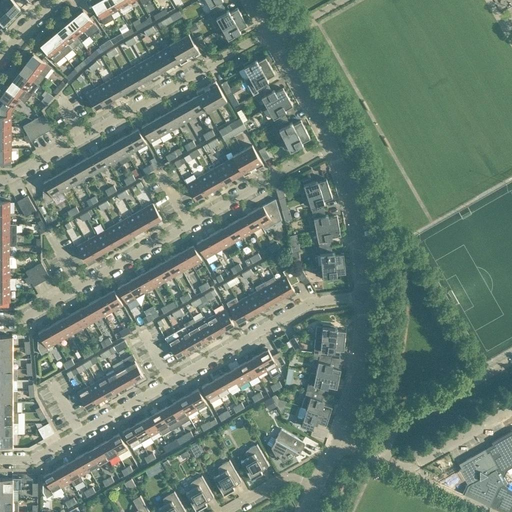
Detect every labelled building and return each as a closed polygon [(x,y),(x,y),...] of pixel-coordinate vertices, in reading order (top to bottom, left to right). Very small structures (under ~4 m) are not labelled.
[(12,0),(0,0),(0,4),(11,16),(20,7),(12,0)] [(113,19),(102,0),(100,0),(93,4),(93,3),(92,3),(101,19),(104,24),(113,19)] [(120,8),(115,0),(102,0),(113,19),(114,18),(113,18),(120,14),(117,9),(120,8)] [(129,3),(127,0),(115,0),(120,8),(122,13),(132,8),(129,3)] [(206,0),(213,12),(223,6),(221,1),(222,0),(206,0)] [(0,21),(3,24),(11,16),(0,4),(0,21)] [(226,11),(223,6),(213,12),(222,28),(242,16),(237,8),(230,12),(229,10),(226,11)] [(94,23),(82,9),(82,10),(83,11),(75,17),(74,16),(85,30),(94,23)] [(179,10),(174,14),(176,18),(182,15),(179,10)] [(171,22),(176,18),(174,14),(168,17),(171,22)] [(85,30),(74,16),(74,17),(67,24),(66,23),(77,37),(85,30)] [(247,25),(242,16),(222,28),(229,40),(235,36),(234,34),(240,31),(239,29),(247,25)] [(168,17),(163,20),(166,25),(171,22),(168,17)] [(160,28),(166,25),(163,20),(157,23),(160,28)] [(77,37),(66,23),(65,24),(66,24),(58,31),(58,30),(57,30),(72,48),(81,41),(77,37)] [(72,48),(57,30),(58,31),(50,38),(49,37),(64,55),(72,48)] [(118,40),(124,37),(122,33),(116,37),(111,40),(113,44),(118,40)] [(169,44),(170,45),(179,61),(181,64),(190,58),(188,59),(185,55),(190,53),(192,57),(200,53),(188,33),(169,44)] [(195,38),(201,48),(206,46),(200,35),(195,38)] [(64,55),(49,37),(49,38),(42,45),(41,44),(40,44),(56,63),(64,55)] [(109,39),(105,42),(108,47),(113,44),(109,39)] [(170,45),(160,51),(169,66),(179,61),(170,45)] [(99,53),(102,51),(100,47),(96,49),(91,54),(94,57),(99,53)] [(160,51),(151,56),(160,72),(169,66),(160,51)] [(32,53),(33,54),(27,62),(26,61),(26,62),(45,76),(51,67),(32,53)] [(86,64),(94,57),(91,54),(83,61),(86,64)] [(151,56),(142,61),(151,77),(160,72),(151,56)] [(257,61),(256,59),(250,62),(249,61),(243,64),(248,73),(249,76),(270,65),(265,56),(257,61)] [(83,67),(86,64),(83,61),(80,63),(75,68),(78,71),(83,67)] [(142,61),(132,67),(141,82),(151,77),(142,61)] [(45,76),(26,62),(26,63),(20,71),(19,70),(38,85),(45,76)] [(270,65),(249,76),(244,79),(253,95),(258,92),(269,86),(266,81),(268,80),(267,78),(275,73),(270,65)] [(132,67),(123,72),(132,88),(141,82),(132,67)] [(38,85),(19,70),(19,71),(20,71),(14,79),(13,79),(32,93),(38,85)] [(123,72),(114,77),(122,93),(132,88),(123,72)] [(122,93),(114,77),(104,83),(113,98),(122,93)] [(32,93),(13,79),(12,79),(13,80),(7,88),(6,87),(20,98),(25,102),(32,93)] [(227,100),(215,80),(205,86),(206,86),(208,85),(210,89),(206,92),(204,87),(196,91),(198,94),(207,110),(207,111),(227,100)] [(220,83),(226,94),(232,91),(226,81),(220,83)] [(104,83),(95,88),(104,104),(113,98),(104,83)] [(272,91),(269,86),(258,92),(267,108),(288,96),(283,88),(275,92),(274,90),(272,91)] [(20,98),(6,87),(6,88),(7,88),(1,97),(0,96),(4,100),(0,105),(0,107),(11,111),(20,98)] [(95,88),(85,93),(94,109),(104,104),(95,88)] [(45,90),(42,95),(44,96),(50,101),(51,100),(54,97),(45,90)] [(198,94),(192,98),(189,100),(197,115),(207,110),(198,94)] [(292,105),(288,96),(267,108),(275,124),(287,118),(284,112),(286,111),(285,109),(292,105)] [(189,100),(185,101),(179,105),(188,121),(197,115),(189,100)] [(179,105),(173,108),(170,110),(178,126),(188,121),(179,105)] [(0,125),(11,126),(11,111),(0,107),(0,125)] [(170,110),(167,112),(160,116),(169,131),(178,126),(170,110)] [(43,114),(38,117),(47,131),(52,128),(43,114)] [(160,116),(154,119),(151,121),(160,137),(169,131),(160,116)] [(47,131),(38,117),(33,120),(41,134),(47,131)] [(290,123),(287,118),(275,124),(284,140),(305,129),(301,120),(293,124),(292,122),(290,123)] [(41,134),(33,120),(28,123),(36,137),(41,134)] [(151,121),(148,123),(141,126),(150,142),(160,137),(151,121)] [(36,137),(28,123),(22,126),(27,134),(31,140),(36,137)] [(0,136),(11,137),(11,126),(0,125),(0,136)] [(138,128),(131,132),(128,134),(137,149),(147,144),(138,128)] [(310,138),(305,129),(284,140),(286,143),(291,152),(297,149),(296,147),(303,144),(302,142),(310,138)] [(128,134),(125,136),(119,139),(128,155),(137,149),(128,134)] [(0,147),(11,148),(11,137),(0,136),(0,147)] [(119,139),(113,143),(109,144),(118,160),(128,155),(119,139)] [(109,144),(106,146),(100,150),(109,165),(118,160),(109,144)] [(233,156),(233,157),(242,173),(244,176),(254,170),(251,171),(249,167),(253,164),(256,169),(263,165),(252,145),(233,156)] [(11,159),(11,148),(0,147),(0,165),(12,165),(12,164),(11,164),(11,160),(12,160),(12,159),(11,159)] [(258,150),(264,160),(269,157),(264,147),(258,150)] [(100,150),(94,153),(91,155),(99,171),(109,165),(100,150)] [(91,155),(87,157),(81,160),(90,176),(99,171),(91,155)] [(233,157),(224,162),(233,178),(242,173),(233,157)] [(81,160),(75,164),(72,166),(81,181),(90,176),(81,160)] [(224,162),(215,167),(224,183),(233,178),(224,162)] [(72,166),(69,168),(62,171),(71,187),(81,181),(72,166)] [(224,183),(215,167),(205,173),(214,188),(224,183)] [(62,171),(56,175),(53,176),(62,192),(71,187),(62,171)] [(205,173),(196,178),(205,194),(214,188),(205,173)] [(53,176),(50,178),(43,182),(46,187),(43,189),(43,197),(46,204),(54,199),(53,197),(62,192),(53,176)] [(196,178),(186,184),(195,199),(205,194),(196,178)] [(306,191),(307,195),(329,188),(326,178),(318,181),(317,179),(310,181),(310,179),(303,181),(306,191)] [(108,195),(112,193),(109,188),(105,190),(105,191),(100,193),(103,198),(108,195)] [(332,197),(329,188),(307,195),(312,212),(324,209),(322,203),(324,202),(324,200),(332,197)] [(28,195),(22,198),(31,213),(36,210),(28,195)] [(279,198),(282,210),(288,208),(284,197),(279,198)] [(31,213),(22,198),(17,201),(25,216),(31,213)] [(275,198),(263,205),(253,210),(262,226),(264,230),(282,219),(275,198)] [(0,213),(10,213),(10,201),(0,200),(0,213)] [(152,203),(143,208),(152,224),(161,218),(152,203)] [(143,208),(134,213),(142,229),(152,224),(143,208)] [(325,215),(324,209),(312,212),(316,229),(339,225),(337,215),(328,217),(328,215),(325,215)] [(253,210),(247,214),(244,216),(253,231),(262,226),(253,210)] [(10,224),(10,213),(0,213),(0,223),(10,224)] [(134,213),(124,219),(133,234),(142,229),(134,213)] [(244,216),(240,218),(234,221),(243,237),(253,231),(244,216)] [(124,219),(115,224),(123,240),(133,234),(124,219)] [(234,221),(228,225),(225,226),(234,242),(243,237),(234,221)] [(10,224),(0,223),(0,234),(16,235),(16,224),(10,224)] [(115,224),(105,230),(114,245),(123,240),(115,224)] [(341,235),(339,225),(316,229),(319,247),(331,245),(330,239),(332,239),(332,236),(341,235)] [(225,226),(222,228),(215,232),(224,247),(234,242),(225,226)] [(114,245),(105,230),(96,235),(105,251),(114,245)] [(215,232),(209,235),(206,237),(215,253),(224,247),(215,232)] [(16,235),(0,234),(0,245),(16,245),(16,235)] [(96,235),(86,240),(95,256),(105,251),(96,235)] [(206,237),(203,239),(196,242),(205,258),(215,253),(206,237)] [(86,240),(77,246),(86,261),(95,256),(86,240)] [(193,244),(186,248),(183,250),(192,265),(202,260),(193,244)] [(16,245),(0,245),(0,256),(10,256),(16,256),(16,245)] [(332,252),(331,245),(319,247),(321,265),(344,263),(343,253),(335,254),(334,252),(332,252)] [(183,250),(180,252),(174,255),(183,271),(192,265),(183,250)] [(174,255),(168,259),(164,260),(173,276),(183,271),(174,255)] [(10,256),(0,256),(0,267),(10,267),(10,256)] [(164,260),(161,262),(155,266),(164,282),(173,276),(164,260)] [(41,262),(36,265),(44,280),(50,277),(41,262)] [(345,272),(344,263),(321,265),(322,279),(330,278),(330,276),(337,275),(337,273),(345,272)] [(44,280),(36,265),(31,268),(39,283),(44,280)] [(155,266),(149,269),(146,271),(154,287),(164,282),(155,266)] [(299,280),(290,266),(282,271),(285,275),(276,280),(284,295),(294,290),(291,285),(299,280)] [(10,267),(0,267),(0,277),(10,278),(10,267)] [(295,270),(301,280),(307,277),(301,267),(295,270)] [(39,283),(31,268),(25,271),(28,276),(32,282),(34,286),(39,283)] [(146,271),(142,273),(136,276),(145,292),(154,287),(146,271)] [(136,276),(130,280),(127,282),(136,298),(145,292),(136,276)] [(234,284),(239,281),(236,276),(227,281),(230,286),(234,284)] [(10,278),(0,277),(0,288),(10,289),(16,289),(16,278),(10,278)] [(276,280),(266,285),(275,301),(284,295),(276,280)] [(266,285),(264,281),(255,287),(257,290),(266,306),(275,301),(266,285)] [(127,282),(124,284),(117,287),(126,303),(136,298),(127,282)] [(10,300),(10,289),(0,288),(0,300),(10,301),(10,300)] [(114,289),(107,293),(104,295),(113,310),(123,305),(114,289)] [(214,289),(204,294),(207,299),(217,294),(214,289)] [(257,290),(247,296),(256,311),(266,306),(257,290)] [(104,295),(101,296),(95,300),(104,316),(113,310),(104,295)] [(247,296),(238,301),(247,317),(256,311),(247,296)] [(247,317),(238,301),(236,297),(226,302),(237,322),(247,317)] [(95,300),(88,303),(85,305),(94,321),(104,316),(95,300)] [(85,305),(82,307),(76,311),(85,326),(94,321),(85,305)] [(225,308),(215,314),(224,330),(234,324),(225,308)] [(76,311),(70,314),(66,316),(75,332),(85,326),(76,311)] [(215,314),(206,319),(215,335),(224,330),(215,314)] [(206,319),(203,315),(194,320),(196,324),(205,340),(215,335),(206,319)] [(66,316),(63,318),(57,321),(66,337),(75,332),(66,316)] [(57,321),(51,325),(48,327),(56,342),(66,337),(57,321)] [(196,324),(187,330),(196,345),(205,340),(196,324)] [(322,324),(322,326),(316,326),(315,337),(321,338),(344,340),(345,330),(337,329),(337,327),(330,326),(330,324),(322,324)] [(187,330),(185,326),(175,331),(187,351),(196,345),(187,330)] [(48,327),(44,328),(38,332),(41,337),(37,339),(37,347),(41,354),(49,350),(47,347),(56,342),(48,327)] [(175,331),(165,337),(167,342),(168,341),(177,356),(187,351),(175,331)] [(0,335),(0,346),(12,347),(12,336),(0,335)] [(289,339),(295,350),(300,347),(294,336),(289,339)] [(343,350),(344,340),(321,338),(315,337),(313,354),(319,355),(331,357),(332,351),(334,351),(335,349),(343,350)] [(114,346),(116,351),(117,351),(117,352),(128,346),(125,339),(114,346)] [(0,357),(12,358),(12,347),(0,346),(0,357)] [(111,354),(116,351),(114,346),(108,349),(104,351),(107,356),(111,354)] [(278,352),(272,356),(268,349),(258,354),(267,370),(276,365),(278,367),(285,363),(278,352)] [(258,354),(252,358),(249,360),(258,375),(267,370),(258,354)] [(330,364),(331,357),(319,355),(316,373),(338,378),(341,368),(332,366),(332,364),(330,364)] [(0,368),(12,369),(12,358),(0,357),(0,368)] [(125,365),(121,360),(112,365),(115,371),(124,386),(133,381),(125,365)] [(125,365),(133,381),(143,375),(134,360),(125,365)] [(249,360),(245,361),(239,365),(248,381),(258,375),(249,360)] [(79,372),(88,367),(85,362),(76,367),(79,372)] [(239,365),(233,368),(230,370),(239,386),(248,381),(239,365)] [(0,379),(12,379),(12,369),(0,368),(0,379)] [(230,370),(227,372),(221,376),(229,391),(239,386),(230,370)] [(115,371),(106,376),(115,392),(124,386),(115,371)] [(338,378),(316,373),(310,372),(307,389),(323,394),(325,387),(327,388),(328,386),(336,387),(338,378)] [(106,376),(96,381),(105,397),(115,392),(106,376)] [(221,376),(214,379),(211,381),(220,397),(229,391),(221,376)] [(12,379),(0,379),(0,390),(17,390),(17,379),(12,379)] [(96,381),(87,387),(96,402),(105,397),(96,381)] [(211,381),(208,383),(201,386),(210,402),(220,397),(211,381)] [(87,387),(77,392),(86,408),(96,402),(87,387)] [(198,388),(192,392),(188,394),(197,409),(207,404),(198,388)] [(323,394),(307,389),(301,406),(329,415),(332,405),(323,403),(324,401),(322,400),(323,394)] [(17,390),(0,390),(0,400),(17,401),(17,390)] [(188,394),(185,396),(179,399),(188,415),(197,409),(188,394)] [(272,397),(265,401),(270,410),(277,406),(272,397)] [(179,399),(173,403),(170,404),(181,424),(190,419),(188,415),(179,399)] [(17,401),(0,400),(0,411),(17,412),(17,401)] [(170,404),(166,406),(160,410),(171,429),(181,424),(170,404)] [(329,415),(301,406),(301,407),(300,408),(297,416),(298,417),(303,419),(301,425),(300,424),(300,425),(313,429),(313,428),(314,423),(317,424),(317,421),(326,424),(329,415)] [(160,410),(154,413),(151,415),(160,431),(162,435),(171,429),(160,410)] [(230,415),(227,410),(218,415),(221,420),(230,415)] [(17,412),(0,411),(0,422),(18,423),(18,412),(17,412)] [(151,415),(147,417),(141,420),(150,436),(160,431),(151,415)] [(141,420),(135,424),(132,426),(141,441),(150,436),(141,420)] [(18,423),(0,422),(0,433),(18,433),(18,423)] [(49,422),(43,425),(49,436),(54,433),(49,422)] [(49,436),(43,425),(38,429),(44,439),(49,436)] [(132,426),(129,428),(122,431),(131,447),(141,441),(132,426)] [(293,453),(295,450),(300,453),(301,452),(300,451),(304,445),(301,443),(302,442),(303,442),(303,441),(281,428),(271,446),(271,447),(276,454),(278,453),(282,461),(294,454),(293,453)] [(511,430),(491,442),(493,444),(494,446),(491,447),(501,464),(503,463),(507,469),(511,466),(511,430)] [(0,444),(12,445),(12,433),(0,433),(0,444)] [(119,433),(112,437),(109,439),(118,454),(128,449),(119,433)] [(179,444),(189,438),(186,433),(177,439),(179,444)] [(109,439),(106,440),(100,444),(109,460),(118,454),(109,439)] [(170,449),(179,444),(177,439),(167,444),(170,449)] [(262,472),(259,467),(267,462),(268,465),(269,465),(257,443),(256,444),(249,448),(247,449),(246,451),(245,453),(246,455),(247,457),(241,460),(251,478),(262,472)] [(100,444),(94,447),(90,449),(99,465),(109,460),(100,444)] [(90,449),(87,451),(81,455),(90,470),(99,465),(90,449)] [(444,479),(439,482),(464,494),(503,511),(504,511),(511,500),(511,488),(505,485),(504,483),(506,482),(507,483),(504,476),(503,476),(489,451),(487,453),(485,449),(459,463),(461,468),(460,468),(459,469),(460,470),(444,479)] [(81,455),(75,458),(72,460),(80,476),(90,470),(81,455)] [(234,488),(231,482),(239,478),(241,481),(241,480),(229,459),(229,460),(220,465),(218,467),(217,469),(218,471),(219,473),(213,476),(223,494),(234,488)] [(72,460),(68,462),(62,465),(71,481),(80,476),(72,460)] [(160,462),(145,470),(149,476),(163,468),(160,462)] [(62,465),(56,469),(53,471),(62,486),(71,481),(62,465)] [(53,471),(50,472),(43,476),(46,481),(43,483),(42,491),(46,498),(54,494),(53,491),(62,486),(53,471)] [(207,503),(204,498),(212,494),(213,496),(214,496),(202,475),(201,475),(192,481),(191,482),(190,484),(191,487),(192,489),(186,492),(196,510),(207,503)] [(0,477),(0,489),(12,489),(21,489),(20,489),(20,484),(21,484),(21,482),(20,482),(20,479),(21,479),(21,478),(0,477)] [(124,482),(128,490),(135,486),(131,478),(124,482)] [(0,500),(12,500),(12,489),(0,489),(0,500)] [(179,511),(184,509),(185,511),(186,511),(174,491),(173,491),(174,491),(165,496),(163,498),(162,500),(163,502),(164,504),(158,508),(160,511),(179,511)] [(149,511),(140,495),(139,495),(140,495),(132,500),(138,509),(133,511),(149,511)] [(0,510),(12,511),(12,500),(0,500),(0,510)]
